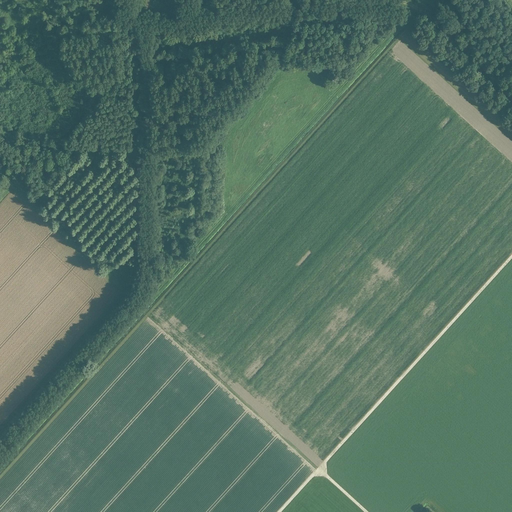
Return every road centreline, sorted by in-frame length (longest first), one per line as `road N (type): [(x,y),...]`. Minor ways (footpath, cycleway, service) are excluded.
road 1 (track): [(0,448),(147,279),(145,15)]
road 2 (track): [(511,92),(409,2),(200,19),(145,15)]
